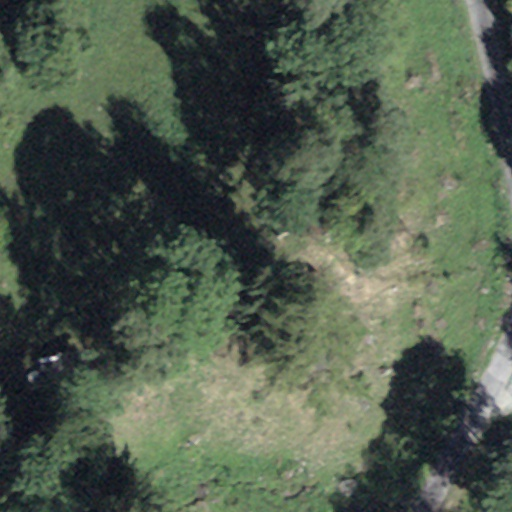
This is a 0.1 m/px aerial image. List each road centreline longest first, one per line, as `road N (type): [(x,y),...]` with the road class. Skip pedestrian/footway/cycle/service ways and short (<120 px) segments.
road 1 (track): [(511,222),(470,0)]
road 2 (track): [(423,511),(511,384)]
